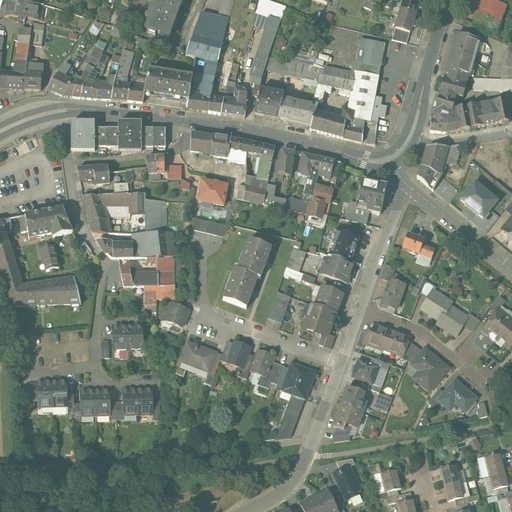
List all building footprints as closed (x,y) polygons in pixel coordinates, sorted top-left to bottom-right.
[(24,3),(8,0),(7,5),(8,5),(8,8),(6,8),(4,18),(17,20),(16,23),(25,24),(25,20),(41,22),(43,7),(24,3)] [(169,40),(184,0),(156,0),(144,31),(169,40)] [(223,0),(218,18),(229,21),(234,0),(223,0)] [(286,9),(261,0),(259,0),(255,15),(269,20),(280,24),(286,9)] [(420,0),(404,0),(401,11),(415,16),(417,10),(421,11),(422,5),(419,4),(420,0)] [(488,2),(483,0),(466,0),(464,5),(478,10),(472,24),(493,32),(501,10),(504,11),(506,8),(494,3),(494,4),(488,2)] [(371,4),(366,2),(364,9),(369,11),(368,12),(374,14),(376,5),(371,4)] [(110,12),(101,9),(99,19),(108,21),(110,12)] [(415,16),(401,11),(395,30),(410,35),(412,28),(415,29),(417,24),(413,23),(415,16)] [(126,16),(121,14),(119,19),(117,19),(114,26),(121,29),(126,16)] [(218,18),(201,14),(186,56),(209,62),(218,64),(219,62),(222,46),(229,21),(218,18)] [(269,20),(264,40),(251,77),(261,81),(262,76),(264,71),(268,58),(280,24),(269,20)] [(98,37),(104,25),(96,21),(90,33),(98,37)] [(21,30),(15,75),(24,76),(26,76),(27,66),(29,48),(32,31),(21,30)] [(120,32),(114,30),(111,37),(126,41),(128,36),(120,32)] [(407,45),(410,35),(395,30),(392,42),(407,45)] [(32,31),(29,48),(41,50),(43,33),(32,31)] [(479,42),(457,35),(445,73),(468,80),(469,80),(479,42)] [(85,39),(78,49),(82,52),(89,42),(85,39)] [(150,44),(140,41),(138,51),(148,53),(150,44)] [(384,45),(360,41),(356,64),(352,64),(350,75),(355,76),(352,93),(351,98),(348,113),(353,115),(351,120),(353,121),(364,123),(369,124),(374,99),(384,45)] [(125,46),(122,57),(130,59),(130,58),(131,55),(132,48),(125,46)] [(511,47),(509,46),(501,67),(501,81),(474,80),(473,92),(511,93),(511,47)] [(103,51),(98,49),(93,59),(92,59),(90,64),(88,67),(93,70),(95,66),(96,64),(99,58),(103,51)] [(153,54),(148,53),(143,75),(148,76),(149,71),(153,54)] [(9,75),(0,74),(0,57),(0,55),(0,90),(8,91),(9,75)] [(131,82),(124,81),(130,59),(122,57),(121,60),(116,79),(114,86),(111,102),(127,103),(130,88),(131,82)] [(107,62),(99,58),(96,64),(105,67),(107,62)] [(112,63),(108,78),(116,79),(121,60),(115,58),(114,63),(112,63)] [(130,59),(124,81),(131,82),(136,60),(130,58),(130,59)] [(291,65),(268,58),(264,71),(288,78),(291,65)] [(290,63),(291,65),(288,78),(305,82),(300,104),(317,108),(318,104),(318,103),(314,102),(318,85),(324,70),(292,61),(290,63)] [(202,95),(211,97),(214,82),(218,64),(209,62),(202,95)] [(223,63),(219,62),(218,64),(214,82),(217,83),(219,76),(220,76),(223,63)] [(230,74),(232,65),(232,64),(226,62),(223,73),(230,74)] [(99,85),(94,83),(97,75),(101,77),(105,67),(96,64),(95,66),(93,70),(87,83),(81,100),(96,101),(103,101),(106,86),(99,84),(99,85)] [(58,75),(47,91),(55,94),(65,78),(69,69),(70,68),(65,65),(58,75)] [(232,65),(230,74),(237,75),(239,67),(232,65)] [(34,67),(27,66),(26,76),(24,76),(23,92),(33,92),(34,67)] [(34,67),(33,92),(40,92),(41,74),(43,74),(43,67),(34,67)] [(81,81),(80,80),(72,99),(81,100),(87,83),(93,70),(88,67),(82,77),(81,81)] [(72,70),(69,69),(65,78),(71,80),(74,74),(71,73),(72,70)] [(318,103),(318,104),(321,105),(325,94),(331,95),(332,89),(342,91),(341,96),(351,98),(352,93),(355,76),(350,75),(324,70),(318,85),(314,102),(318,103)] [(192,78),(149,71),(148,76),(145,89),(144,94),(189,101),(189,97),(190,93),(189,93),(192,78)] [(468,80),(445,73),(440,93),(455,97),(462,99),(468,80)] [(15,75),(9,75),(8,91),(23,92),(24,76),(15,75)] [(72,81),(63,98),(72,99),(80,80),(77,79),(78,76),(75,75),(72,81)] [(259,91),(261,81),(251,77),(250,85),(254,86),(252,93),(253,97),(258,98),(259,91)] [(65,78),(55,94),(63,98),(72,81),(71,80),(65,78)] [(116,79),(108,78),(106,86),(103,101),(111,102),(114,86),(116,79)] [(145,89),(130,88),(127,103),(142,104),(144,94),(145,89)] [(235,89),(227,88),(224,100),(224,101),(221,116),(231,117),(232,110),(233,110),(234,102),(233,102),(235,89)] [(242,90),(235,89),(233,102),(234,102),(233,110),(232,110),(231,117),(245,119),(247,97),(246,96),(242,96),(243,91),(242,90)] [(274,97),(259,94),(260,91),(259,91),(258,98),(254,116),(278,121),(283,101),(283,96),(275,94),(274,97)] [(455,97),(440,93),(438,101),(436,100),(435,105),(436,106),(433,117),(447,119),(448,113),(452,112),(453,111),(453,105),(455,97)] [(211,97),(202,95),(202,98),(189,97),(189,101),(187,111),(208,114),(210,99),(211,97)] [(224,101),(210,99),(208,114),(220,116),(221,116),(224,101)] [(374,99),(369,124),(368,142),(367,142),(366,145),(374,147),(378,119),(384,119),(386,109),(380,108),(381,100),(374,99)] [(295,124),(300,104),(294,103),(289,102),(290,102),(289,101),(289,102),(283,101),(278,121),(295,124)] [(504,101),(484,105),(488,127),(509,123),(504,101)] [(300,104),(295,124),(311,127),(315,114),(317,108),(300,104)] [(484,105),(465,109),(470,130),(488,127),(484,105)] [(465,109),(453,111),(452,112),(448,113),(447,119),(446,135),(470,130),(465,109)] [(341,120),(315,114),(311,127),(309,131),(342,139),(346,123),(352,124),(353,121),(351,120),(353,115),(348,113),(343,112),(341,120)] [(447,119),(433,117),(433,122),(431,122),(429,134),(446,135),(447,119)] [(364,123),(353,121),(352,124),(346,123),(342,139),(362,144),(364,127),(364,123)] [(94,130),(72,130),(72,152),(93,152),(93,149),(94,149),(94,130)] [(106,130),(94,130),(94,149),(106,149),(106,130)] [(118,130),(106,130),(106,149),(118,149),(118,130)] [(141,130),(118,130),(118,149),(119,149),(119,152),(140,152),(140,149),(141,149),(141,130)] [(153,130),(141,130),(141,149),(153,149),(153,130)] [(165,130),(153,130),(153,149),(165,149),(165,130)] [(212,137),(191,134),(190,153),(212,154),(212,137)] [(230,139),(212,137),(212,154),(212,157),(228,159),(228,163),(246,164),(246,155),(229,153),(230,139)] [(263,146),(230,139),(229,153),(246,155),(261,157),(263,146)] [(275,148),(263,146),(261,157),(257,181),(246,179),(245,188),(266,192),(275,148)] [(282,150),(275,148),(266,192),(263,207),(284,211),(286,202),(272,200),(274,188),(273,188),(274,180),(277,181),(278,174),(280,159),(282,150)] [(446,148),(426,149),(421,168),(440,177),(443,175),(447,161),(443,160),(446,148)] [(294,152),(282,150),(280,159),(293,162),(294,152)] [(322,159),(303,154),(301,162),(300,162),(297,176),(309,178),(305,196),(313,197),(315,186),(318,176),(322,159)] [(155,158),(146,159),(148,176),(157,176),(155,158)] [(164,158),(155,158),(157,176),(164,175),(164,158)] [(293,162),(280,159),(278,174),(277,181),(282,182),(284,176),(290,177),(293,162)] [(335,162),(322,159),(318,176),(330,179),(330,178),(334,163),(335,162)] [(334,163),(330,178),(337,180),(340,165),(334,163)] [(440,177),(421,168),(417,178),(432,191),(440,177)] [(107,169),(77,170),(79,183),(94,182),(95,186),(109,185),(108,174),(107,169)] [(181,169),(167,169),(167,179),(168,183),(181,182),(181,169)] [(378,185),(361,181),(356,204),(355,208),(369,211),(380,214),(384,194),(383,194),(384,189),(383,186),(378,185)] [(182,182),(182,190),(190,191),(191,183),(182,182)] [(227,187),(202,182),(198,202),(223,207),(227,187)] [(497,203),(475,185),(461,201),(466,205),(465,206),(465,207),(467,206),(477,215),(476,216),(477,217),(478,215),(483,219),(497,203)] [(109,198),(102,198),(103,206),(130,206),(128,197),(127,186),(113,187),(114,193),(109,194),(109,198)] [(333,191),(315,186),(313,197),(311,205),(309,204),(307,216),(319,219),(320,214),(323,212),(324,209),(322,207),(323,202),(330,204),(333,191)] [(266,192),(245,188),(239,187),(236,201),(263,207),(266,192)] [(164,204),(145,203),(145,196),(128,197),(130,206),(130,216),(145,216),(146,236),(146,235),(164,235),(165,235),(164,215),(165,215),(164,204)] [(313,197),(305,196),(304,203),(287,199),(286,202),(284,211),(307,216),(309,204),(311,205),(313,197)] [(102,198),(83,199),(92,234),(101,235),(108,236),(103,209),(103,206),(102,198)] [(365,225),(369,211),(355,208),(356,204),(350,203),(346,221),(365,225)] [(72,234),(63,210),(25,217),(27,233),(28,240),(51,235),(53,239),(72,234)] [(234,217),(227,215),(224,227),(225,227),(232,229),(234,217)] [(27,233),(25,217),(18,218),(21,235),(27,233)] [(511,218),(502,231),(507,235),(507,236),(507,239),(510,241),(511,240),(511,218)] [(2,222),(4,229),(11,228),(10,220),(2,222)] [(205,234),(208,223),(192,220),(189,231),(205,234)] [(223,238),(225,227),(224,227),(208,223),(205,234),(223,238)] [(352,237),(344,234),(344,236),(337,233),(333,244),(334,244),(329,258),(331,258),(348,264),(352,254),(353,255),(356,248),(355,247),(357,241),(351,238),(352,237)] [(0,246),(8,244),(6,235),(0,236),(0,246)] [(146,235),(146,236),(132,237),(133,246),(133,260),(157,260),(173,259),(172,251),(166,251),(164,235),(146,235)] [(424,241),(407,235),(402,250),(419,256),(422,247),(424,241)] [(270,249),(248,241),(245,249),(247,249),(241,265),(240,264),(237,272),(257,279),(259,280),(270,249)] [(112,243),(106,243),(106,242),(95,242),(106,256),(113,255),(113,253),(113,252),(113,246),(112,243)] [(0,256),(11,254),(8,244),(0,246),(0,256)] [(84,245),(78,247),(82,259),(90,254),(84,245)] [(133,260),(133,246),(113,246),(113,252),(113,253),(113,255),(113,260),(116,260),(133,260)] [(434,252),(422,247),(419,256),(431,261),(434,252)] [(54,248),(41,251),(46,273),(58,270),(54,248)] [(0,271),(1,275),(16,271),(11,254),(0,256),(0,271)] [(286,270),(298,273),(302,262),(290,257),(286,270)] [(348,264),(331,258),(323,276),(346,285),(353,266),(348,264)] [(173,259),(157,260),(157,273),(157,275),(158,289),(174,288),(174,259),(173,259)] [(385,266),(381,280),(389,283),(394,272),(385,266)] [(131,277),(130,268),(119,270),(123,289),(143,289),(142,276),(131,277)] [(6,290),(21,288),(16,271),(1,275),(6,290)] [(237,272),(234,271),(231,278),(233,279),(227,295),(225,294),(223,301),(246,310),(257,279),(237,272)] [(157,275),(142,276),(143,289),(158,289),(157,275)] [(313,286),(315,280),(304,276),(301,281),(313,286)] [(74,279),(36,285),(41,307),(80,305),(74,279)] [(404,287),(392,283),(389,290),(386,289),(383,298),(385,299),(383,306),(396,311),(404,287)] [(420,295),(428,300),(432,292),(433,293),(436,289),(425,283),(420,295)] [(36,285),(21,288),(6,290),(11,308),(41,307),(36,285)] [(158,289),(143,289),(143,306),(156,306),(156,301),(175,300),(174,288),(158,289)] [(342,296),(325,290),(322,297),(320,296),(315,307),(335,315),(342,296)] [(433,293),(432,292),(428,300),(421,311),(439,322),(439,323),(449,307),(449,308),(451,304),(433,293)] [(277,294),(268,319),(281,324),(290,299),(277,294)] [(189,313),(170,306),(164,323),(182,330),(184,324),(185,324),(189,313)] [(315,307),(313,307),(308,320),(306,319),(303,329),(321,335),(327,337),(335,315),(315,307)] [(449,308),(449,307),(439,323),(439,322),(437,326),(455,338),(462,327),(467,319),(466,319),(449,308)] [(510,324),(504,318),(505,316),(498,310),(488,322),(490,324),(486,329),(486,332),(489,334),(492,334),(498,339),(510,324)] [(471,333),(480,323),(469,315),(466,319),(467,319),(462,327),(471,333)] [(511,325),(510,324),(498,339),(505,344),(505,347),(507,349),(510,349),(511,346),(511,325)] [(127,327),(112,328),(113,352),(128,351),(127,327)] [(142,327),(127,327),(128,351),(143,350),(142,327)] [(390,333),(375,328),(373,333),(368,331),(367,335),(363,344),(364,345),(376,349),(377,347),(383,349),(382,351),(383,352),(384,351),(390,333)] [(363,344),(367,335),(361,333),(356,347),(362,350),(364,345),(363,344)] [(408,340),(390,333),(384,351),(385,349),(391,351),(390,353),(401,357),(402,357),(407,344),(408,340)] [(327,337),(321,335),(318,345),(323,348),(327,337)] [(108,342),(100,342),(101,359),(108,359),(108,342)] [(251,350),(234,344),(232,346),(233,347),(229,359),(227,364),(239,369),(237,376),(247,379),(249,372),(254,360),(248,358),(251,350)] [(413,346),(407,344),(402,357),(401,357),(400,361),(406,363),(407,362),(413,346)] [(233,347),(232,346),(227,345),(222,356),(229,359),(233,347)] [(201,352),(186,346),(179,364),(194,370),(195,367),(210,372),(216,355),(202,350),(201,352)] [(413,346),(407,362),(412,366),(422,354),(413,346)] [(448,370),(424,350),(422,354),(412,366),(411,366),(423,376),(417,383),(429,393),(448,370)] [(274,359),(257,352),(254,360),(249,372),(262,377),(259,385),(269,389),(271,384),(277,368),(271,366),(274,359)] [(378,368),(358,361),(356,368),(355,368),(353,373),(352,378),(370,385),(372,386),(378,368)] [(315,374),(292,365),(289,371),(282,390),(283,391),(293,394),(287,411),(299,415),(304,400),(305,401),(315,374)] [(277,387),(284,369),(284,368),(283,368),(282,370),(277,368),(271,384),(277,387)] [(282,390),(289,371),(284,369),(277,387),(275,391),(282,394),(283,391),(282,390)] [(214,377),(208,374),(204,386),(210,388),(214,377)] [(476,400),(454,382),(444,394),(437,403),(445,409),(451,402),(465,414),(476,400)] [(66,383),(52,384),(52,407),(67,407),(67,394),(66,383)] [(52,384),(36,384),(37,401),(37,408),(52,407),(52,384)] [(368,390),(379,395),(381,389),(372,386),(370,385),(368,390)] [(363,395),(347,389),(340,407),(362,415),(362,414),(360,414),(363,405),(365,405),(366,404),(361,403),(363,395)] [(152,390),(137,391),(138,414),(152,414),(153,414),(152,402),(152,390)] [(437,403),(444,394),(439,390),(430,402),(428,406),(432,409),(437,403)] [(137,391),(122,391),(122,403),(123,415),(124,415),(138,414),(137,391)] [(500,391),(488,394),(493,411),(504,409),(500,391)] [(95,392),(80,393),(80,404),(80,417),(95,416),(95,392)] [(110,392),(95,392),(95,416),(110,415),(110,403),(110,392)] [(392,399),(379,395),(374,408),(387,413),(392,399)] [(160,401),(152,402),(153,414),(152,414),(152,420),(160,419),(160,401)] [(362,415),(340,407),(336,419),(337,420),(334,427),(333,427),(332,428),(336,429),(343,432),(345,426),(351,428),(356,430),(356,429),(354,428),(359,415),(361,416),(362,415)] [(299,415),(287,411),(276,442),(290,440),(299,415)] [(343,432),(336,429),(333,439),(333,444),(349,442),(348,437),(351,428),(345,426),(343,432)] [(472,450),(481,449),(478,438),(470,439),(472,450)] [(486,465),(501,461),(500,455),(485,459),(486,465)] [(501,461),(486,465),(489,478),(504,475),(501,461)] [(442,475),(456,472),(455,466),(440,470),(442,475)] [(362,495),(349,468),(333,475),(346,503),(362,495)] [(395,471),(381,475),(386,494),(397,491),(400,491),(395,471)] [(456,472),(442,475),(445,489),(460,485),(456,472)] [(504,475),(489,478),(493,492),(495,491),(506,489),(508,488),(504,475)] [(460,485),(445,489),(448,503),(454,501),(463,499),(460,485)] [(506,489),(495,491),(496,497),(508,494),(506,489)] [(387,500),(399,497),(397,491),(386,494),(387,500)] [(508,501),(511,499),(511,493),(508,494),(496,497),(498,503),(508,501)] [(327,494),(314,500),(319,511),(336,511),(333,506),(327,494)] [(397,504),(400,503),(399,497),(387,500),(389,506),(397,504)] [(456,507),(467,505),(466,499),(463,499),(454,501),(456,507)] [(319,511),(314,500),(301,507),(303,511),(319,511)] [(400,503),(397,504),(399,511),(414,511),(412,500),(400,503)] [(333,506),(336,511),(343,511),(339,503),(333,506)]
